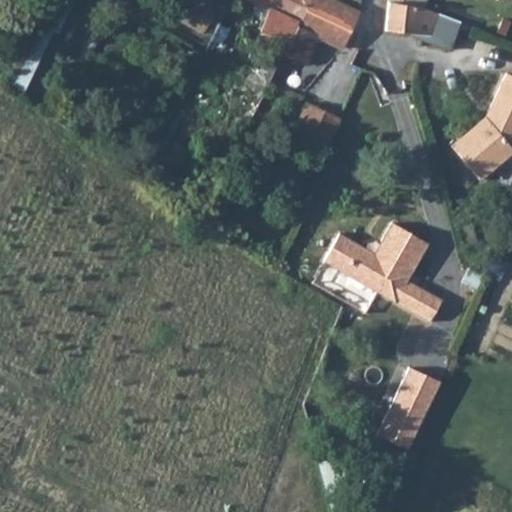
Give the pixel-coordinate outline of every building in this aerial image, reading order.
[(204,33),(219,3),(213,0),(184,0),(176,16),(204,33)] [(250,0),(270,10),(274,0),(250,0)] [(274,0),(270,10),(261,31),(289,44),(310,0),(274,0)] [(305,63),(319,35),(345,47),(346,45),(359,14),(328,0),(310,0),(289,44),(285,53),(305,63)] [(421,32),(424,8),(390,2),(388,30),(421,32)] [(424,8),(421,32),(431,33),(437,13),(424,8)] [(511,150),(499,136),(509,116),(511,117),(511,75),(503,71),(486,104),(493,109),(487,121),(483,116),(448,146),(478,181),(511,151),(511,150)] [(308,103),(297,132),(331,146),(343,117),(308,103)] [(511,117),(509,116),(499,136),(511,150),(511,117)] [(372,247),(366,249),(336,231),(320,259),(425,321),(438,300),(403,280),(425,243),(388,221),(372,247)] [(375,435),(407,450),(438,382),(406,367),(375,435)]
